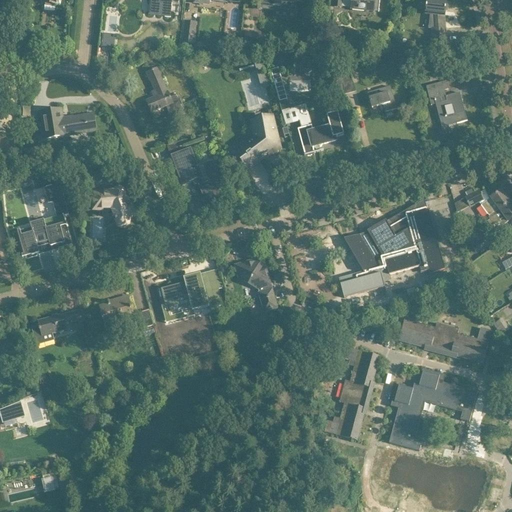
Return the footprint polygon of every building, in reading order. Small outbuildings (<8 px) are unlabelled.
[(151,0),(151,3),(150,15),(165,16),(165,17),(170,18),(172,5),(172,0),(151,0)] [(254,0),(254,6),(253,6),(253,9),(262,11),(262,9),(274,11),(296,14),(297,0),(254,0)] [(334,0),(334,7),(341,8),(342,6),(351,7),(351,9),(365,11),(374,12),(379,12),(380,0),(349,0),(349,1),(342,1),(342,0),(334,0)] [(426,10),(426,14),(430,15),(428,29),(432,29),(432,36),(433,44),(436,43),(446,42),(446,35),(445,28),(444,17),(445,17),(446,2),(427,0),(426,10)] [(194,44),(197,23),(185,22),(182,42),(187,43),(186,51),(192,52),(193,44),(194,44)] [(132,31),(136,54),(160,49),(158,41),(168,39),(167,31),(156,33),(155,26),(132,31)] [(260,46),(261,33),(245,32),(244,44),(260,46)] [(103,35),(102,47),(113,48),(114,36),(103,35)] [(223,43),(222,51),(232,52),(233,44),(223,43)] [(265,62),(255,65),(257,73),(268,70),(265,62)] [(348,65),(339,68),(343,83),(352,81),(348,65)] [(279,68),(271,70),(275,86),(283,84),(279,68)] [(167,93),(160,76),(161,76),(158,69),(147,73),(150,81),(151,80),(155,91),(152,92),(154,98),(147,101),(151,113),(158,110),(160,110),(160,109),(166,106),(173,122),(185,117),(182,109),(184,109),(178,95),(170,98),(168,92),(167,93)] [(445,97),(444,90),(448,90),(446,81),(426,87),(431,106),(436,104),(442,128),(467,121),(460,93),(445,97)] [(283,84),(275,86),(277,94),(279,102),(282,113),(290,111),(289,109),(287,100),(287,99),(285,92),(283,84)] [(378,90),(368,93),(369,98),(369,99),(372,109),(377,107),(383,106),(385,112),(397,109),(394,99),(390,87),(378,90)] [(61,110),(41,113),(42,117),(46,139),(65,136),(86,133),(96,131),(93,114),(87,115),(87,116),(82,116),(76,117),(68,119),(68,121),(63,122),(63,120),(61,110)] [(302,129),(298,130),(305,154),(305,155),(304,155),(304,156),(316,153),(316,152),(314,153),(314,151),(313,147),(318,145),(319,146),(319,147),(320,147),(321,147),(321,146),(322,145),(324,144),(336,141),(336,140),(334,141),(334,138),(344,135),(338,113),(332,114),(332,115),(328,116),(330,123),(329,124),(330,128),(313,132),(312,126),(309,127),(309,124),(311,123),(310,119),(309,116),(299,118),(300,122),(302,129)] [(256,139),(238,153),(242,157),(240,158),(245,166),(248,164),(250,166),(259,161),(268,155),(268,154),(269,154),(272,152),(271,152),(272,151),(272,152),(273,152),(280,148),(272,118),(264,121),(264,124),(254,128),(256,139)] [(35,159),(33,146),(23,148),(25,161),(35,159)] [(191,149),(172,156),(182,185),(197,180),(198,181),(198,182),(199,184),(205,199),(206,201),(212,199),(215,206),(223,203),(220,195),(220,193),(217,187),(214,176),(217,175),(212,161),(200,165),(198,166),(191,149)] [(72,171),(71,179),(91,182),(92,174),(72,171)] [(20,231),(18,232),(25,258),(39,254),(40,254),(38,249),(50,246),(50,248),(51,247),(58,246),(59,245),(65,244),(63,236),(68,235),(69,234),(64,216),(69,215),(66,205),(71,204),(67,190),(65,182),(60,184),(47,187),(51,203),(53,202),(56,217),(31,225),(32,229),(20,233),(20,231)] [(475,193),(473,188),(465,192),(468,197),(455,204),(457,214),(459,213),(484,200),(479,191),(475,193)] [(102,192),(93,193),(93,205),(93,207),(93,209),(103,210),(103,209),(104,209),(112,209),(115,217),(115,218),(116,220),(117,222),(118,223),(119,224),(120,225),(122,225),(123,225),(125,225),(126,224),(127,223),(128,222),(128,220),(129,219),(128,217),(135,214),(131,205),(130,205),(129,204),(127,199),(126,197),(126,196),(125,196),(124,192),(123,191),(122,190),(120,189),(119,189),(118,189),(116,190),(115,191),(114,192),(111,192),(102,193),(102,192)] [(490,217),(510,202),(501,191),(481,206),(490,217)] [(363,272),(339,279),(344,298),(385,287),(383,280),(391,278),(390,275),(399,273),(420,267),(421,272),(429,270),(430,274),(444,270),(431,220),(429,211),(427,211),(426,205),(425,202),(425,200),(411,208),(408,210),(387,222),(386,221),(367,232),(368,233),(364,234),(360,235),(346,239),(345,239),(344,239),(363,272)] [(490,217),(489,218),(490,219),(495,226),(501,221),(504,225),(508,222),(510,220),(511,218),(511,205),(510,202),(499,210),(490,217)] [(493,231),(471,247),(476,254),(499,238),(493,231)] [(505,270),(511,266),(511,257),(502,263),(505,270)] [(264,265),(261,263),(262,261),(261,260),(236,266),(240,280),(257,289),(258,289),(265,312),(278,309),(272,290),(272,291),(264,265)] [(185,283),(161,290),(165,305),(166,306),(167,306),(169,305),(171,315),(192,309),(198,307),(201,306),(209,304),(209,307),(210,309),(223,306),(219,290),(211,292),(207,276),(201,277),(196,279),(194,279),(192,280),(191,282),(191,284),(187,285),(186,283),(185,283)] [(415,288),(406,290),(408,298),(417,295),(415,288)] [(101,307),(100,307),(102,311),(101,312),(103,319),(104,319),(105,324),(108,335),(122,331),(136,327),(133,316),(133,315),(128,296),(127,296),(127,297),(110,302),(109,301),(108,301),(109,305),(101,307)] [(149,310),(137,314),(141,328),(142,327),(143,329),(152,326),(154,326),(152,320),(150,314),(149,310)] [(485,363),(493,331),(481,328),(479,338),(459,334),(460,328),(438,323),(437,327),(416,322),(418,315),(408,312),(400,343),(485,363)] [(39,326),(32,328),(37,346),(44,344),(43,338),(53,335),(67,331),(65,326),(69,325),(69,326),(76,324),(75,322),(72,313),(63,315),(58,316),(53,318),(38,322),(39,326)] [(501,336),(510,330),(502,318),(493,325),(501,336)] [(286,329),(283,336),(295,341),(298,334),(295,333),(292,332),(289,330),(287,329),(286,329)] [(262,370),(279,356),(270,345),(253,360),(262,370)] [(352,357),(339,399),(344,401),(341,410),(366,417),(370,401),(377,403),(379,397),(404,404),(393,446),(428,456),(429,451),(440,454),(446,431),(438,428),(440,421),(433,419),(439,396),(408,387),(410,380),(417,382),(419,374),(352,357)] [(39,385),(27,390),(29,395),(41,391),(39,385)] [(37,397),(25,401),(34,429),(47,425),(37,397)] [(20,403),(0,411),(3,423),(15,419),(16,419),(24,417),(21,406),(20,403)] [(58,431),(48,434),(53,448),(63,445),(58,431)] [(445,448),(444,456),(452,458),(454,450),(445,448)] [(56,474),(44,477),(44,480),(45,482),(51,480),(54,490),(56,490),(60,489),(56,474)] [(417,511),(418,507),(444,507),(444,509),(464,509),(463,511),(479,511),(480,477),(422,476),(421,490),(386,490),(386,511),(385,511),(417,511)] [(28,490),(31,497),(47,490),(41,479),(30,485),(32,488),(28,490)]
